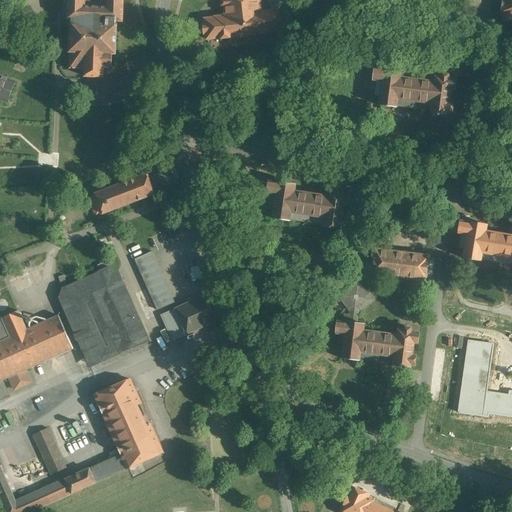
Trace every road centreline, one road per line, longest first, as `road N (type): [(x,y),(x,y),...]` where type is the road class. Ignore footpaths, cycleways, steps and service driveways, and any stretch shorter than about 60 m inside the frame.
road 1 (residential): [(176,142),(451,194)]
road 2 (residential): [(414,456),(451,194)]
road 3 (residential): [(261,361),(212,253),(176,142)]
road 4 (residential): [(176,142),(167,0)]
road 5 (residential): [(414,456),(297,392)]
